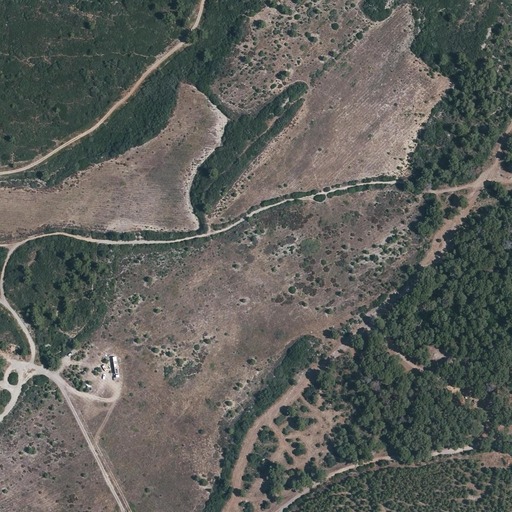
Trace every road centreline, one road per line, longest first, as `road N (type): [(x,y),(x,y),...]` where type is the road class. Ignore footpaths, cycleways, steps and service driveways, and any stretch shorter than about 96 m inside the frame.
road 1 (track): [(6,304),(3,271),(28,240),(58,233),(175,242),(226,230),(278,203),(361,185),(462,188),(487,176),(511,128)]
road 2 (track): [(483,181),(416,284),(301,381),(251,438),(229,511)]
road 3 (track): [(0,174),(25,169),(94,128),(195,28),(203,0)]
road 4 (unknown): [(511,448),(363,464),(318,484),(285,511)]
road 5 (track): [(123,511),(63,392),(36,366),(0,360)]
road 6 (track): [(0,419),(33,344),(0,301)]
